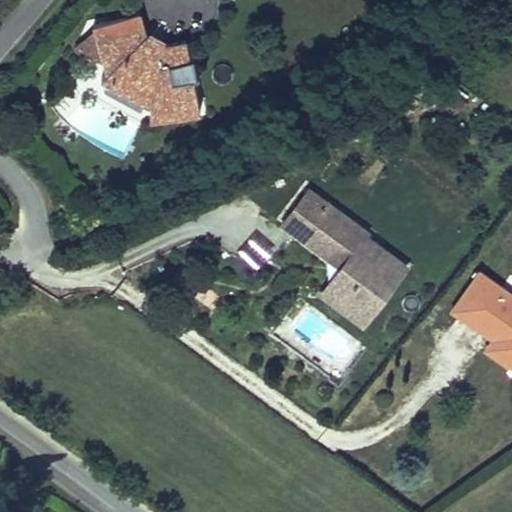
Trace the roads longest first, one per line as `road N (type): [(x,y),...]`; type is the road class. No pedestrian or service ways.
road 1 (tertiary): [(119,511),(0,430)]
road 2 (residential): [(0,163),(25,190),(32,227),(18,250),(0,257)]
